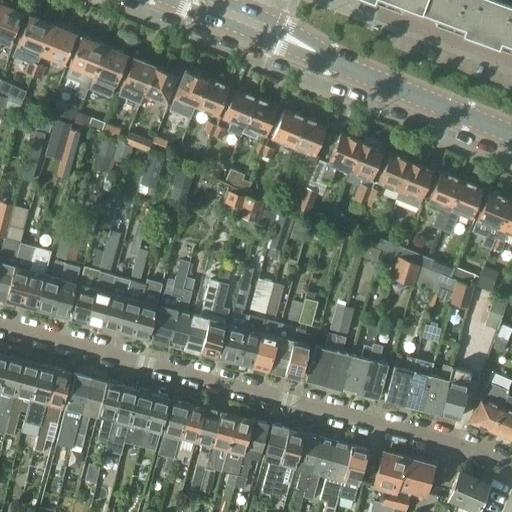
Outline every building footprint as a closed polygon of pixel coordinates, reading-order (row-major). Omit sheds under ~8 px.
[(391,0),(422,11),(425,0),(391,0)] [(425,0),(422,11),(483,34),(496,0),(425,0)] [(511,0),(496,0),(483,34),(511,44),(511,0)] [(1,5),(0,5),(0,42),(1,39),(9,42),(21,13),(11,10),(10,5),(5,3),(1,5)] [(32,73),(35,64),(39,55),(51,25),(41,22),(40,17),(34,15),(31,17),(27,16),(16,45),(17,45),(12,56),(28,62),(24,71),(32,73)] [(64,31),(51,25),(39,55),(61,63),(73,34),(72,30),(67,28),(64,31)] [(85,96),(88,87),(87,87),(103,46),(92,42),(91,38),(85,36),(82,38),(80,37),(69,65),(70,66),(65,76),(79,82),(74,95),(83,98),(84,96),(85,96)] [(115,51),(103,46),(87,87),(88,87),(110,96),(126,55),(124,55),(124,51),(118,48),(115,51)] [(144,94),(144,95),(155,67),(153,66),(152,61),(147,59),(143,62),(133,58),(122,85),(122,86),(118,95),(140,104),(144,94)] [(44,67),(35,64),(32,73),(41,77),(44,67)] [(157,68),(155,67),(144,95),(164,103),(176,75),(167,72),(165,67),(161,65),(157,68)] [(175,96),(196,105),(207,79),(205,78),(203,73),(198,71),(195,74),(185,70),(175,96)] [(210,80),(207,79),(196,105),(217,114),(228,87),(219,84),(218,79),(213,77),(210,80)] [(15,97),(22,101),(26,91),(18,88),(15,97)] [(240,136),(242,132),(244,125),(255,98),(254,98),(252,94),(248,92),(245,94),(235,90),(224,117),(231,120),(227,130),(240,136)] [(8,97),(0,94),(0,117),(1,118),(8,97)] [(38,104),(47,108),(51,99),(45,97),(40,99),(38,104)] [(258,99),(255,98),(244,125),(242,132),(256,138),(259,131),(265,134),(276,107),(267,103),(267,99),(262,97),(258,99)] [(79,107),(65,102),(60,115),(74,120),(79,107)] [(272,136),(294,145),(304,118),(303,117),(301,113),(297,112),(293,113),(283,109),(272,136)] [(78,112),(75,121),(85,125),(89,116),(78,112)] [(40,116),(37,127),(45,129),(50,127),(52,120),(40,116)] [(304,118),(294,145),(308,151),(303,161),(304,161),(296,181),(302,183),(296,197),(299,199),(300,199),(317,155),(314,154),(325,126),(317,123),(316,119),(311,117),(308,119),(304,118)] [(69,127),(70,123),(55,119),(45,154),(60,159),(69,127)] [(204,130),(213,134),(217,124),(208,120),(204,130)] [(120,129),(106,123),(102,132),(117,138),(120,129)] [(217,124),(213,134),(222,138),(226,128),(217,124)] [(60,159),(56,174),(67,178),(80,130),(69,127),(60,159)] [(28,160),(24,173),(32,176),(45,132),(36,129),(28,160)] [(146,138),(128,131),(124,142),(133,146),(139,148),(142,149),(146,138)] [(348,169),(350,170),(362,140),(358,139),(357,136),(352,134),(349,135),(339,131),(327,162),(326,161),(326,162),(317,159),(318,155),(317,155),(300,199),(299,199),(294,212),(307,218),(307,220),(317,223),(319,217),(309,213),(317,193),(322,195),(327,183),(330,183),(336,168),(347,172),(348,169)] [(155,135),(151,146),(161,150),(165,139),(155,135)] [(96,152),(112,156),(116,140),(101,136),(96,152)] [(363,141),(362,140),(350,170),(363,175),(354,199),(365,204),(372,187),(374,182),(370,176),(381,148),(371,144),(371,141),(366,139),(363,141)] [(251,151),(261,155),(265,144),(255,140),(251,151)] [(128,164),(133,146),(124,142),(123,143),(117,141),(112,159),(128,164)] [(265,144),(261,155),(270,159),(275,148),(265,144)] [(378,180),(400,189),(412,161),(408,159),(407,156),(402,154),(399,156),(389,152),(378,180)] [(148,154),(139,184),(154,188),(163,159),(148,154)] [(415,159),(412,161),(400,189),(396,199),(417,207),(432,169),(422,165),(421,162),(415,159)] [(173,186),(182,189),(189,190),(190,186),(195,170),(179,165),(173,186)] [(432,225),(442,229),(461,180),(451,176),(450,172),(445,170),(441,172),(439,171),(427,200),(440,205),(432,225)] [(239,186),(247,189),(250,182),(242,178),(239,186)] [(470,184),(461,180),(442,229),(451,232),(458,213),(470,217),(481,188),(480,188),(479,184),(474,182),(470,184)] [(372,187),(365,204),(363,209),(366,211),(368,205),(376,208),(382,191),(372,187)] [(225,202),(240,206),(243,195),(229,190),(225,202)] [(485,234),(494,238),(510,199),(501,196),(499,191),(495,190),(491,192),(488,191),(476,219),(490,225),(485,234)] [(243,195),(240,206),(237,215),(240,215),(235,231),(250,236),(255,220),(257,221),(264,200),(244,194),(244,195),(243,195)] [(511,200),(510,199),(494,238),(490,247),(500,251),(507,232),(511,233),(511,200)] [(0,236),(1,236),(3,231),(6,232),(14,204),(0,200),(0,236)] [(334,210),(328,226),(339,231),(345,215),(334,210)] [(269,245),(280,249),(290,218),(279,215),(269,245)] [(125,251),(136,254),(139,247),(145,223),(136,220),(133,231),(130,231),(125,251)] [(295,221),(291,237),(302,240),(306,225),(295,221)] [(71,236),(66,258),(75,260),(81,239),(81,238),(84,227),(76,225),(73,236),(71,236)] [(5,237),(0,254),(0,297),(5,299),(20,242),(24,229),(13,226),(9,238),(5,237)] [(315,227),(311,237),(322,241),(326,231),(315,227)] [(106,243),(100,266),(110,269),(120,233),(110,230),(106,243)] [(55,255),(66,258),(71,236),(62,233),(55,255)] [(376,246),(398,255),(402,257),(406,248),(380,237),(376,246)] [(20,242),(5,299),(6,299),(7,301),(14,303),(15,302),(20,303),(36,246),(20,242)] [(359,255),(376,261),(381,249),(363,243),(359,255)] [(36,246),(20,303),(36,307),(45,273),(51,250),(36,246)] [(139,247),(136,254),(131,275),(140,277),(147,249),(139,247)] [(406,248),(402,257),(418,264),(426,268),(431,258),(406,248)] [(394,256),(384,252),(381,261),(391,264),(394,256)] [(413,286),(414,283),(418,264),(402,257),(398,255),(391,277),(413,286)] [(454,267),(431,258),(426,268),(437,273),(450,279),(451,277),(450,276),(454,267)] [(45,273),(36,307),(37,308),(38,309),(45,311),(46,310),(51,311),(65,262),(56,259),(52,275),(45,273)] [(165,290),(152,339),(154,340),(156,342),(160,343),(162,342),(168,343),(186,276),(190,262),(181,259),(172,292),(165,290)] [(65,262),(51,311),(56,313),(57,315),(64,316),(65,315),(67,316),(80,266),(65,262)] [(418,264),(414,283),(433,290),(437,273),(426,268),(418,264)] [(484,265),(476,286),(490,291),(499,271),(484,265)] [(84,266),(70,317),(72,317),(74,320),(78,321),(81,319),(86,321),(100,270),(84,266)] [(450,279),(456,281),(473,288),(474,285),(471,284),(472,283),(476,284),(478,276),(475,274),(475,273),(456,266),(452,277),(451,277),(450,279)] [(100,270),(86,321),(91,322),(93,325),(97,326),(100,325),(101,325),(115,274),(100,270)] [(232,309),(220,357),(236,361),(248,314),(241,313),(242,308),(253,273),(243,270),(232,309)] [(437,273),(433,290),(450,298),(456,281),(450,279),(437,273)] [(115,274),(101,325),(117,329),(131,279),(115,274)] [(186,276),(168,343),(174,345),(175,347),(180,348),(182,347),(184,347),(193,313),(186,312),(195,279),(186,276)] [(146,283),(132,334),(148,338),(163,283),(147,278),(146,283)] [(259,278),(251,309),(265,313),(274,282),(259,278)] [(131,279),(117,329),(132,334),(146,283),(131,279)] [(193,313),(184,347),(200,352),(218,281),(210,279),(200,315),(193,313)] [(218,281),(200,352),(206,353),(205,355),(214,357),(214,355),(216,356),(229,307),(222,306),(228,284),(218,281)] [(456,281),(450,298),(451,298),(450,302),(467,307),(473,288),(456,281)] [(265,313),(274,315),(283,285),(274,282),(265,313)] [(511,301),(511,298),(511,287),(506,285),(501,298),(507,300),(511,301)] [(494,295),(484,324),(497,328),(507,300),(494,295)] [(302,301),(297,321),(314,325),(321,301),(304,297),(303,302),(302,301)] [(287,318),(297,321),(302,301),(292,298),(287,318)] [(329,328),(338,330),(345,305),(336,303),(329,328)] [(345,305),(338,330),(347,333),(354,307),(345,305)] [(248,314),(236,361),(252,365),(264,319),(248,314)] [(264,319),(252,365),(268,369),(280,323),(264,319)] [(280,323),(268,369),(284,373),(296,327),(280,323)] [(369,323),(365,337),(374,340),(378,326),(369,323)] [(511,328),(502,324),(498,335),(508,339),(511,329),(511,328)] [(296,327),(284,373),(300,377),(311,335),(304,333),(305,329),(296,327)] [(314,344),(305,379),(324,383),(336,333),(328,331),(324,347),(314,344)] [(336,333),(324,383),(342,388),(350,354),(341,352),(345,335),(336,333)] [(504,352),(509,339),(508,339),(498,335),(493,347),(504,352)] [(372,346),(360,393),(378,397),(387,363),(379,361),(383,344),(374,342),(373,346),(372,346)] [(350,354),(342,388),(343,388),(345,391),(352,393),(355,391),(360,393),(372,346),(364,344),(360,357),(350,354)] [(393,364),(385,399),(403,404),(415,357),(407,355),(404,367),(393,364)] [(8,356),(0,384),(0,411),(0,430),(4,432),(23,360),(8,356)] [(415,357),(403,404),(421,408),(430,374),(433,362),(415,357)] [(38,364),(23,360),(4,432),(0,452),(0,457),(14,461),(27,409),(27,408),(38,364)] [(430,374),(421,408),(440,413),(452,366),(443,363),(439,376),(430,374)] [(27,434),(37,436),(54,368),(38,364),(27,408),(27,409),(34,410),(27,434)] [(452,366),(440,413),(458,418),(471,371),(452,366)] [(70,372),(54,368),(37,436),(33,449),(43,451),(46,439),(53,440),(70,372)] [(61,424),(57,440),(73,444),(90,377),(74,372),(61,424)] [(90,377),(73,444),(82,446),(91,413),(97,415),(106,381),(90,377)] [(106,381),(97,415),(103,416),(97,439),(107,441),(122,385),(116,383),(117,381),(109,379),(108,381),(106,381)] [(492,431),(502,406),(508,394),(509,389),(487,380),(469,422),(492,431)] [(107,441),(105,449),(121,453),(124,441),(137,389),(122,385),(107,441)] [(137,389),(124,441),(140,445),(153,393),(148,392),(148,389),(140,387),(138,389),(137,389)] [(153,393),(140,445),(155,449),(161,430),(169,397),(167,397),(168,395),(159,392),(159,394),(153,393)] [(492,431),(511,439),(511,395),(508,394),(502,406),(492,431)] [(173,398),(158,452),(168,455),(164,468),(171,470),(174,460),(189,402),(184,401),(182,398),(177,397),(174,398),(173,398)] [(189,402),(174,460),(189,464),(195,440),(196,440),(204,406),(189,402)] [(197,463),(192,480),(202,482),(220,410),(215,409),(214,406),(208,405),(206,407),(204,406),(196,440),(202,441),(197,463)] [(202,482),(200,489),(209,491),(215,469),(222,470),(236,414),(220,410),(202,482)] [(236,414),(222,470),(229,472),(226,484),(234,486),(252,418),(236,414)] [(252,418),(234,486),(243,488),(252,455),(259,456),(268,423),(252,418)] [(270,494),(287,429),(283,427),(281,424),(276,422),(272,425),(270,424),(262,458),(270,460),(261,492),(270,494)] [(288,428),(271,494),(279,496),(288,464),(295,465),(304,432),(302,431),(302,429),(294,427),(294,429),(288,428)] [(304,432),(295,465),(302,467),(296,489),(305,491),(319,436),(304,432)] [(305,491),(304,496),(312,498),(319,472),(326,473),(327,473),(335,440),(319,436),(305,491)] [(325,502),(322,511),(333,511),(338,496),(351,444),(335,440),(327,473),(326,473),(319,500),(325,502)] [(351,444),(338,496),(354,500),(367,448),(351,444)] [(371,485),(383,488),(393,491),(399,469),(401,470),(404,456),(380,450),(371,485)] [(402,511),(407,494),(406,494),(408,488),(423,493),(431,463),(404,456),(401,470),(399,469),(393,491),(383,488),(380,501),(379,503),(392,507),(391,511),(402,511)] [(85,479),(96,482),(100,465),(89,462),(85,479)] [(459,470),(442,510),(445,511),(447,511),(476,511),(489,482),(459,470)] [(296,489),(291,509),(299,511),(303,496),(304,496),(305,491),(296,489)] [(379,503),(380,501),(373,499),(370,511),(391,511),(392,507),(379,503)]
